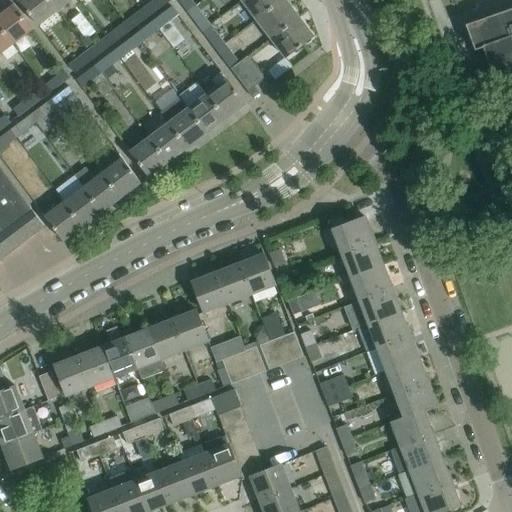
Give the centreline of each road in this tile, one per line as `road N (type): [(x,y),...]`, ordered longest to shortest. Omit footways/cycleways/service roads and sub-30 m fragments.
road 1 (residential): [(511,511),(395,179),(336,123)]
road 2 (tertiary): [(0,327),(115,259),(270,187),(336,123)]
road 3 (unknown): [(359,511),(327,422),(307,408),(276,407)]
road 4 (tertiary): [(336,123),(361,75),(336,0)]
